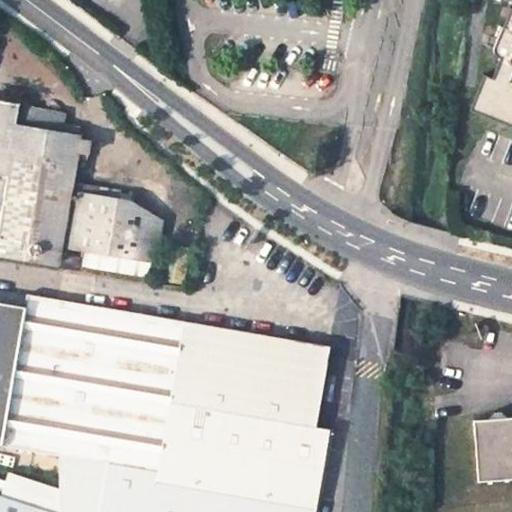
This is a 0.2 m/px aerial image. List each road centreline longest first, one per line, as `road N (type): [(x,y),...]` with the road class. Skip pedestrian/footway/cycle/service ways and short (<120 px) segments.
road 1 (tertiary): [(24,0),(290,202),(400,262),(511,288)]
road 2 (unknown): [(0,265),(149,296),(250,304),(279,264)]
